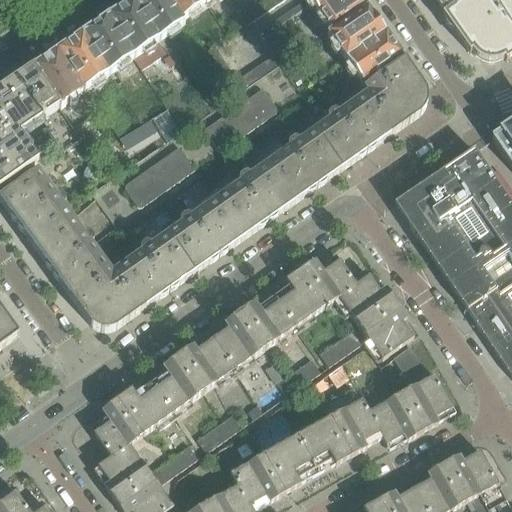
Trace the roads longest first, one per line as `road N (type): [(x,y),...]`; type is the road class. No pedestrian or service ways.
road 1 (residential): [(353,199),(94,382)]
road 2 (residential): [(507,420),(353,199)]
road 3 (residential): [(507,420),(341,511)]
road 4 (residential): [(94,382),(0,254)]
road 5 (residential): [(473,111),(353,199)]
road 6 (residential): [(473,111),(394,0)]
